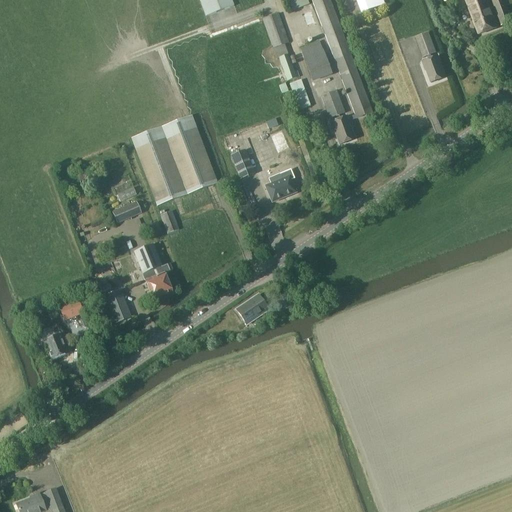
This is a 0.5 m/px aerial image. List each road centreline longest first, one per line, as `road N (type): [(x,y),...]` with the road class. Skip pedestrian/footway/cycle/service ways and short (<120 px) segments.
road 1 (tertiary): [(0,452),(511,103)]
road 2 (track): [(148,50),(279,1)]
